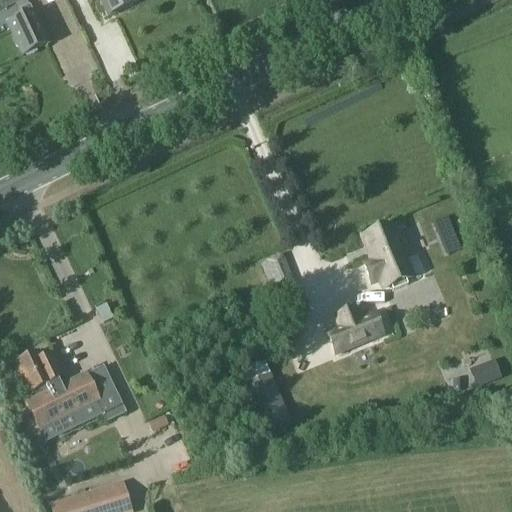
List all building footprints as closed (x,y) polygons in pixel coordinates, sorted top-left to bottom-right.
[(28,7),(25,1),(26,0),(0,0),(0,3),(3,10),(15,5),(18,11),(28,7)] [(98,0),(107,17),(136,4),(133,0),(98,0)] [(46,45),(32,13),(8,24),(22,56),(46,45)] [(362,239),(372,262),(363,266),(371,284),(380,281),(383,289),(390,287),(392,292),(407,286),(405,281),(411,278),(390,227),(362,239)] [(373,316),(359,322),(354,310),(335,318),(340,329),(326,335),(335,355),(381,336),(373,316)] [(37,354),(14,365),(28,395),(35,392),(37,394),(35,395),(37,399),(26,404),(38,430),(96,402),(103,417),(106,424),(126,415),(104,368),(63,387),(61,381),(67,378),(54,353),(40,360),(37,354)] [(242,387),(261,433),(288,421),(270,376),(242,387)] [(163,419),(149,426),(152,433),(167,426),(163,419)] [(131,511),(122,484),(49,507),(50,511),(131,511)]
